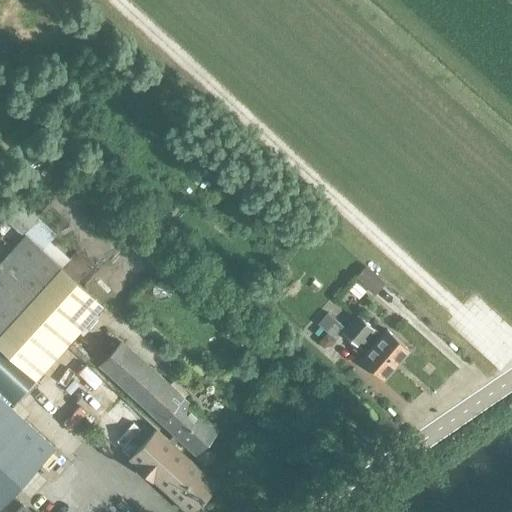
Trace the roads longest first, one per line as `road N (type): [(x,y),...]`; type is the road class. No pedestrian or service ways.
road 1 (track): [(511,359),(119,0)]
road 2 (tertiary): [(317,511),(511,379)]
